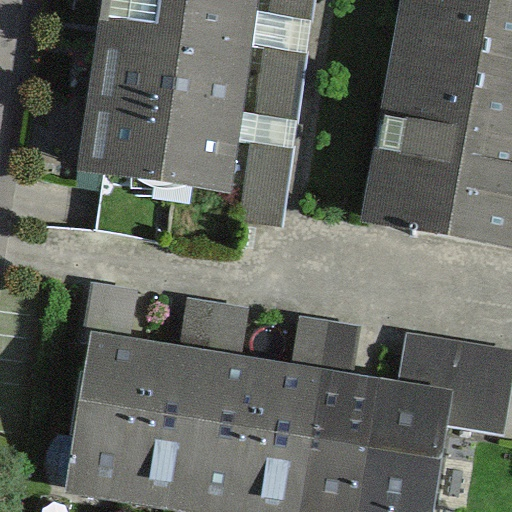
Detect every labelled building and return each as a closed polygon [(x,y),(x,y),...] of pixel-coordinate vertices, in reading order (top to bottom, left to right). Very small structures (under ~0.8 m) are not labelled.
[(252,0),(94,0),(67,180),(221,204),(252,0)] [(325,0),(269,0),(242,203),(296,211),(325,0)] [(511,246),(511,0),(402,0),(360,231),(510,258),(511,246)] [(116,511),(131,511),(158,353),(131,349),(141,293),(91,285),(80,351),(88,352),(63,503),(116,511)] [(185,511),(219,307),(186,301),(177,356),(158,353),(131,511),(185,511)] [(241,511),(265,371),(242,367),(252,312),(219,307),(185,511),(241,511)] [(300,511),(332,326),(298,321),(289,375),(265,371),(241,511),(300,511)] [(355,511),(376,390),(353,386),(362,331),(332,326),(300,511),(355,511)] [(511,379),(511,356),(407,339),(399,393),(376,390),(355,511),(435,511),(448,435),(501,443),(511,379)]
